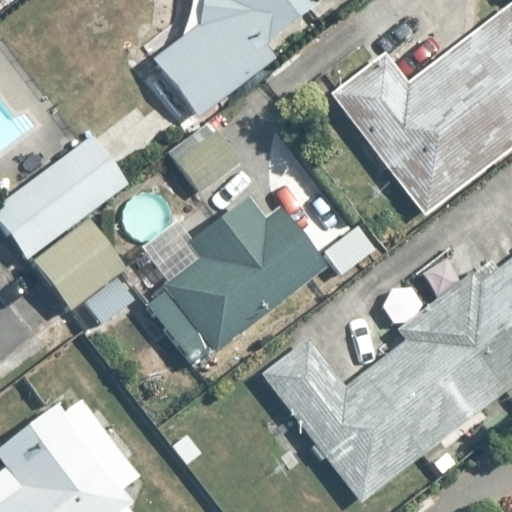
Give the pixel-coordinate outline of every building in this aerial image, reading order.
[(191,0),(190,23),(142,60),(190,121),(264,62),(254,49),(316,0),(191,0)] [(511,145),(511,8),(509,4),(397,90),(374,60),(325,98),(418,218),(511,145)] [(235,166),(204,126),(164,157),(195,197),(235,166)] [(120,185),(82,137),(0,200),(0,235),(20,262),(120,185)] [(196,269),(144,310),(192,370),(322,268),(275,208),(259,220),(240,195),(176,245),(196,269)] [(118,271),(82,223),(26,265),(62,313),(118,271)] [(298,345),(257,376),(356,505),(511,386),(511,241),(327,383),(298,345)] [(123,511),(121,508),(124,506),(114,493),(133,478),(67,390),(0,439),(0,511),(123,511)]
